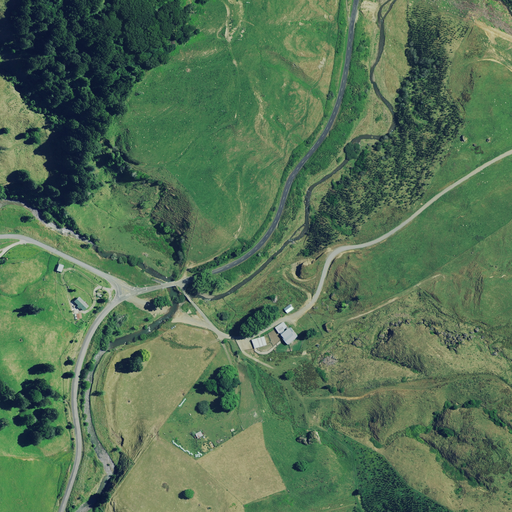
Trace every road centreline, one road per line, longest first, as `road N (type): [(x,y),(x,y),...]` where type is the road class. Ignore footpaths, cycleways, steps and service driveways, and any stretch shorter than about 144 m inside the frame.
road 1 (unclassified): [(353,0),(334,113),(262,242),(222,269),(136,292)]
road 2 (unclassified): [(120,299),(95,324),(79,363),(79,443),(62,511)]
road 3 (unclassified): [(0,236),(21,236),(114,280)]
